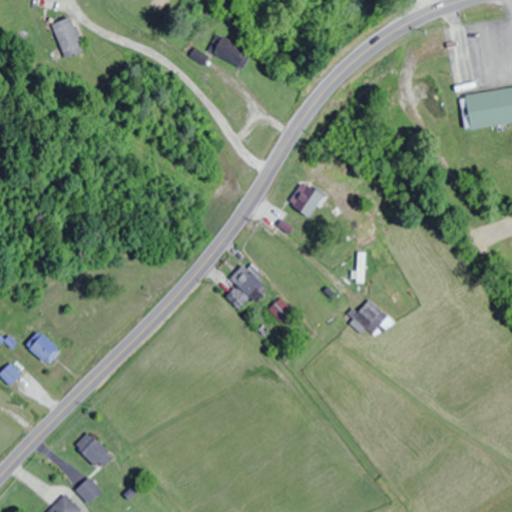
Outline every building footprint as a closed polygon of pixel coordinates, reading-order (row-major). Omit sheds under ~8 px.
[(511,121),(511,87),(459,96),(465,129),(511,121)] [(324,197),(301,182),(286,205),(309,220),(324,197)] [(364,283),(364,256),(353,256),(353,283),(364,283)] [(229,279),(237,286),(229,295),(241,306),(249,297),(253,300),(265,286),(242,265),(229,279)] [(268,310),(282,323),(293,311),(280,298),(268,310)] [(361,334),(367,329),(376,339),(393,322),(370,299),(348,321),(361,334)] [(45,364),(58,349),(38,331),(24,345),(45,364)] [(0,375),(10,385),(21,375),(9,363),(0,371),(0,375)] [(109,451),(88,434),(77,448),(98,465),(109,451)] [(89,504),(102,491),(88,477),(76,490),(89,504)] [(45,511),(78,511),(80,511),(63,494),(45,511)]
